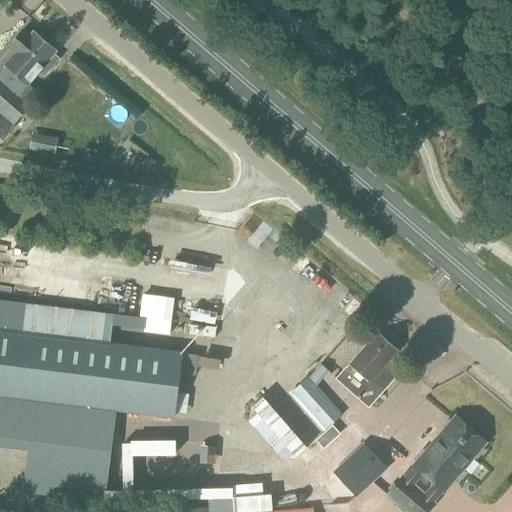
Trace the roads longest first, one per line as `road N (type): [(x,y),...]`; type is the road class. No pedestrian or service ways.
road 1 (unknown): [(459,327),(329,462),(301,475),(247,449),(226,407),(228,386),(283,337)]
road 2 (primary): [(456,263),(149,0)]
road 3 (unclassified): [(272,172),(241,196),(202,200),(0,163)]
road 4 (unclassified): [(272,172),(69,0)]
road 5 (unclassified): [(423,296),(272,172)]
